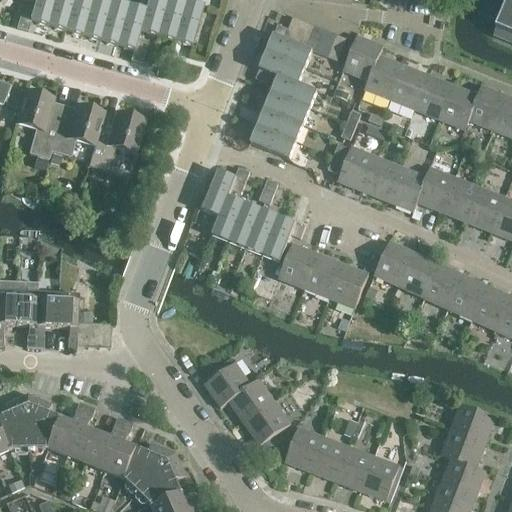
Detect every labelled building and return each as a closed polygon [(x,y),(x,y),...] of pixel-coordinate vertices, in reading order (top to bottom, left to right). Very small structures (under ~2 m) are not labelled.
[(47,29),(55,0),(37,0),(36,5),(35,5),(33,12),(30,23),(30,24),(31,24),(47,29)] [(55,0),(47,29),(65,34),(74,0),(55,0)] [(74,0),(65,34),(82,39),(93,0),(74,0)] [(99,0),(93,0),(82,39),(99,43),(111,3),(99,0)] [(149,0),(145,13),(139,34),(140,35),(157,39),(168,0),(149,0)] [(171,0),(168,0),(157,39),(174,44),(186,4),(171,0)] [(511,0),(508,0),(496,31),(493,37),(511,45),(511,0)] [(111,3),(99,43),(117,48),(128,8),(111,3)] [(204,9),(186,4),(174,44),(192,49),(204,9)] [(134,53),(137,42),(138,42),(140,35),(139,34),(145,13),(128,8),(117,48),(134,53)] [(20,20),(30,23),(33,12),(23,9),(20,20)] [(17,31),(27,34),(28,34),(31,24),(30,24),(30,23),(20,20),(17,31)] [(284,42),(295,47),(304,25),(294,20),(289,32),(284,42)] [(304,25),(295,47),(306,51),(315,29),(304,25)] [(267,56),(306,72),(313,54),(306,51),(295,47),(284,42),(289,32),(279,28),(275,38),(274,37),(267,56)] [(315,29),(306,51),(313,54),(316,56),(325,33),(315,29)] [(325,33),(316,56),(327,60),(336,38),(325,33)] [(338,64),(347,42),(336,38),(327,60),(338,64)] [(383,49),(377,47),(358,39),(344,74),(368,84),(369,85),(380,58),(383,49)] [(134,53),(145,56),(148,45),(138,42),(137,42),(134,53)] [(131,63),(142,67),(145,56),(134,53),(131,63)] [(299,88),(300,87),(306,72),(267,56),(260,72),(256,82),(267,86),(271,77),(278,80),(299,88)] [(391,104),(405,68),(380,58),(369,85),(368,84),(365,93),(391,104)] [(405,68),(391,104),(415,114),(429,78),(405,68)] [(429,78),(415,114),(440,124),(454,88),(429,78)] [(311,111),(318,94),(300,87),(299,88),(278,80),(272,95),(311,111)] [(0,107),(3,108),(19,115),(24,96),(10,90),(11,89),(0,84),(0,107)] [(440,124),(465,134),(466,134),(469,124),(479,98),(454,88),(440,124)] [(482,89),(479,98),(469,124),(494,134),(508,99),(482,89)] [(52,155),(65,109),(53,106),(54,101),(26,93),(25,96),(24,96),(19,115),(15,128),(36,134),(29,157),(50,163),(52,155)] [(265,112),(304,128),(311,111),(272,95),(265,112)] [(511,100),(508,99),(494,134),(511,141),(511,100)] [(75,145),(94,151),(104,116),(77,108),(76,112),(65,109),(52,155),(71,161),(75,145)] [(258,129),(297,145),(304,128),(265,112),(258,129)] [(347,127),(356,131),(361,118),(352,114),(347,127)] [(109,176),(116,151),(136,157),(145,124),(117,116),(116,120),(105,117),(105,116),(104,116),(94,151),(89,170),(109,176)] [(356,131),(347,127),(342,140),(351,143),(356,131)] [(251,146),(290,162),(297,145),(258,129),(251,146)] [(334,160),(343,164),(348,151),(339,147),(334,160)] [(338,185),(364,195),(378,160),(352,150),(338,185)] [(343,164),(334,160),(329,173),(337,177),(343,164)] [(403,170),(378,160),(364,195),(389,205),(403,170)] [(403,170),(389,205),(414,215),(418,206),(417,206),(428,180),(427,180),(403,170)] [(456,181),(431,171),(431,170),(427,180),(428,180),(417,206),(418,206),(442,216),(456,181)] [(240,171),(236,181),(235,183),(245,187),(250,175),(240,171)] [(231,192),(235,183),(236,181),(219,174),(203,213),(220,220),(228,199),(229,200),(232,192),(231,192)] [(442,216),(467,226),(481,191),(456,181),(442,216)] [(245,187),(235,183),(231,192),(232,192),(242,196),(245,187)] [(279,187),(268,183),(264,193),(275,197),(279,187)] [(481,191),(467,226),(492,236),(506,200),(481,191)] [(275,197),(264,193),(260,204),(270,208),(275,197)] [(213,238),(230,245),(246,206),(229,200),(228,199),(220,220),(213,238)] [(492,236),(511,243),(511,202),(506,200),(492,236)] [(230,245),(247,252),(263,213),(246,206),(230,245)] [(247,252),(264,259),(279,220),(263,213),(247,252)] [(210,233),(214,221),(200,217),(197,229),(210,233)] [(279,220),(264,259),(281,265),(292,238),(301,242),(305,231),(279,220)] [(390,245),(375,279),(400,290),(416,256),(390,245)] [(305,292),(319,257),(293,247),(279,282),(305,292)] [(416,256),(400,290),(424,301),(440,267),(416,256)] [(319,257),(305,292),(330,302),(344,267),(319,257)] [(344,267),(330,302),(355,312),(369,277),(344,267)] [(440,267),(424,301),(449,312),(464,278),(440,267)] [(489,289),(464,278),(449,312),(473,324),(489,289)] [(0,349),(3,350),(3,338),(3,329),(16,330),(18,286),(0,285),(0,349)] [(18,286),(16,330),(28,330),(28,339),(27,339),(27,351),(35,352),(38,296),(38,287),(18,286)] [(497,335),(511,302),(511,299),(489,289),(473,324),(497,335)] [(59,297),(38,296),(35,352),(44,352),(44,340),(43,340),(44,331),(57,332),(59,297)] [(59,297),(57,332),(69,332),(69,340),(68,340),(68,353),(76,353),(77,351),(78,326),(87,326),(88,315),(78,314),(79,297),(59,297)] [(511,341),(511,302),(497,335),(511,341)] [(88,351),(89,326),(87,326),(78,326),(77,351),(88,351)] [(99,351),(100,327),(89,326),(88,351),(99,351)] [(111,352),(112,328),(100,327),(99,351),(111,352)] [(205,388),(221,411),(229,405),(252,389),(252,388),(237,366),(205,388)] [(244,427),(276,405),(260,382),(252,388),(252,389),(229,405),(244,427)] [(49,453),(61,420),(49,416),(53,408),(29,398),(29,399),(29,453),(48,453),(49,453)] [(0,427),(11,453),(29,453),(29,399),(6,408),(9,417),(0,420),(0,427)] [(260,450),(292,427),(276,405),(244,427),(260,450)] [(68,461),(88,409),(80,406),(76,416),(77,417),(73,425),(61,420),(49,453),(68,461)] [(497,421),(461,408),(451,433),(487,447),(497,421)] [(86,468),(100,435),(88,430),(91,423),(92,423),(96,412),(88,409),(68,461),(86,468)] [(105,476),(126,424),(119,421),(114,432),(115,432),(112,440),(100,435),(86,468),(105,476)] [(126,424),(105,476),(124,483),(138,450),(126,446),(129,437),(130,437),(134,427),(126,424)] [(0,457),(11,453),(0,427),(0,457)] [(311,476),(325,440),(299,430),(285,466),(311,476)] [(451,433),(442,458),(441,459),(451,463),(451,462),(477,472),(477,471),(487,447),(451,433)] [(336,485),(350,450),(325,440),(311,476),(336,485)] [(126,484),(138,496),(177,457),(153,447),(149,455),(138,450),(124,483),(126,484)] [(336,485),(361,495),(375,460),(350,450),(336,485)] [(151,508),(151,509),(183,495),(178,484),(186,480),(177,457),(138,496),(151,508)] [(400,469),(375,460),(361,495),(387,505),(400,469)] [(441,487),(477,500),(487,475),(477,471),(477,472),(451,462),(451,463),(441,487)] [(10,489),(13,497),(23,492),(20,485),(10,489)] [(432,511),(472,511),(477,500),(441,487),(432,511)] [(151,509),(152,511),(195,511),(200,510),(197,503),(188,507),(183,495),(151,509)]
